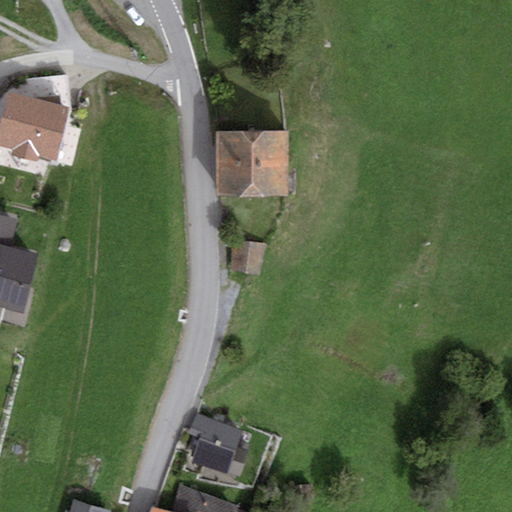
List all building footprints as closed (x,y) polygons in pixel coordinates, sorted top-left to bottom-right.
[(69,100),(7,85),(0,119),(0,139),(13,144),(12,150),(37,156),(38,150),(57,155),(69,100)] [(288,125),(217,124),(218,188),(287,189),(288,125)] [(18,215),(0,210),(0,301),(23,306),(36,247),(12,241),(18,215)] [(266,242),(232,239),(231,270),(259,272),(266,242)] [(243,426),(197,412),(190,433),(199,435),(192,457),(240,473),(248,447),(237,444),(243,426)] [(180,483),(173,508),(199,511),(234,511),(237,502),(180,483)] [(110,511),(112,507),(72,497),(68,511),(110,511)]
